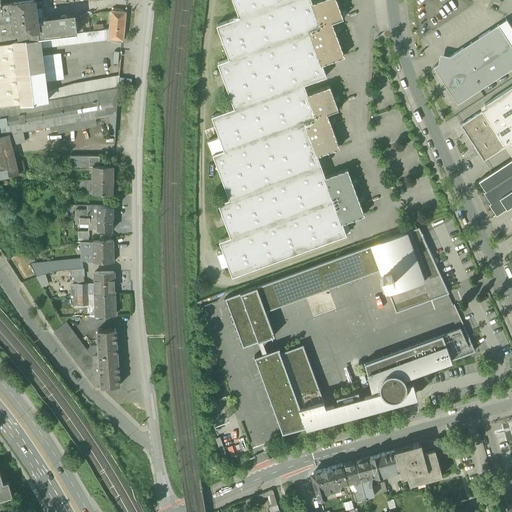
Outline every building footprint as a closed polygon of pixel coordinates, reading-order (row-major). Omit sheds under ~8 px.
[(1,0),(0,0),(0,34),(3,34),(39,30),(38,22),(38,19),(36,9),(35,0),(22,0),(2,3),(1,0)] [(228,265),(232,276),(347,234),(343,223),(347,221),(365,215),(348,168),(325,176),(318,155),(340,147),(328,113),(339,109),(330,85),(308,93),(304,84),(327,75),(322,64),(345,56),(332,22),(344,18),(337,0),(317,0),(312,2),(311,0),(233,0),(239,16),(217,24),(229,58),(218,62),(234,107),(212,116),(219,137),(224,150),(213,154),(229,199),(218,203),(231,237),(219,241),(223,252),(228,265)] [(109,38),(123,40),(126,12),(112,11),(110,29),(109,38)] [(40,37),(77,33),(77,30),(76,18),(45,21),(38,22),(39,30),(40,37)] [(511,27),(506,19),(490,30),(503,50),(511,44),(511,45),(511,27)] [(77,33),(40,37),(41,46),(44,46),(109,38),(110,29),(104,29),(95,31),(87,32),(77,33)] [(39,30),(3,34),(4,43),(21,41),(21,40),(40,37),(39,30)] [(434,67),(458,103),(511,68),(511,45),(511,44),(503,50),(490,30),(450,56),(438,64),(434,67)] [(42,55),(41,46),(40,37),(21,40),(21,41),(4,43),(0,43),(0,105),(48,100),(47,91),(45,81),(45,79),(43,60),(42,55)] [(61,53),(42,55),(43,60),(62,58),(64,76),(45,79),(45,81),(65,79),(61,53)] [(440,54),(438,64),(450,56),(440,54)] [(62,58),(43,60),(45,79),(64,76),(62,58)] [(95,79),(97,91),(100,90),(119,87),(120,75),(95,79)] [(97,91),(95,79),(74,83),(47,91),(48,100),(97,91)] [(486,108),(482,110),(505,146),(510,144),(511,147),(511,86),(484,104),(486,108)] [(119,87),(100,90),(98,118),(111,115),(117,114),(119,87)] [(96,118),(98,118),(100,90),(97,91),(48,100),(0,105),(0,135),(10,133),(23,131),(50,126),(96,118)] [(484,161),(505,146),(482,110),(460,125),(484,161)] [(96,118),(50,126),(51,134),(97,126),(96,118)] [(10,133),(12,144),(25,141),(23,131),(10,133)] [(12,144),(10,133),(0,135),(0,176),(0,178),(20,173),(17,162),(15,154),(12,144)] [(208,141),(213,154),(224,150),(219,137),(208,141)] [(70,166),(93,166),(93,165),(100,165),(100,155),(70,155),(70,166)] [(511,158),(479,181),(486,191),(484,192),(491,203),(489,204),(497,215),(511,205),(511,158)] [(17,162),(20,173),(26,171),(23,160),(17,162)] [(113,165),(100,165),(93,165),(93,166),(93,180),(104,181),(104,183),(113,183),(113,165)] [(76,192),(93,192),(93,180),(76,180),(76,192)] [(104,181),(93,180),(93,192),(113,193),(113,192),(113,183),(104,183),(104,181)] [(76,217),(98,218),(98,206),(87,205),(87,210),(75,210),(75,217),(76,217)] [(98,206),(98,218),(113,218),(113,206),(98,206)] [(89,229),(97,230),(98,218),(76,217),(75,223),(90,224),(89,229)] [(113,218),(98,218),(97,230),(112,230),(113,218)] [(343,223),(347,234),(351,232),(347,221),(343,223)] [(395,278),(386,282),(385,282),(396,312),(449,292),(419,226),(318,264),(326,287),(327,288),(380,268),(382,274),(383,273),(392,270),(395,278)] [(78,232),(79,241),(82,241),(89,241),(88,231),(78,232)] [(113,240),(93,241),(94,262),(94,263),(114,262),(113,240)] [(83,260),(94,262),(93,241),(89,241),(82,241),(83,260)] [(228,265),(223,252),(217,254),(222,267),(228,265)] [(56,262),(57,270),(71,269),(83,268),(83,260),(56,262)] [(257,286),(266,309),(326,287),(318,264),(257,286)] [(71,269),(72,277),(74,277),(84,276),(83,268),(71,269)] [(392,270),(383,273),(386,282),(395,278),(392,270)] [(95,283),(95,294),(115,294),(114,271),(95,272),(95,283)] [(40,275),(37,276),(42,286),(49,285),(46,274),(40,275)] [(78,294),(87,294),(87,283),(85,283),(78,283),(78,287),(74,287),(74,295),(78,294)] [(87,283),(87,294),(95,294),(95,283),(87,283)] [(243,345),(243,346),(259,341),(262,339),(275,335),(275,333),(274,333),(265,310),(266,309),(257,286),(225,298),(226,299),(243,345)] [(88,305),(87,294),(78,294),(79,305),(88,305)] [(96,305),(95,294),(87,294),(88,305),(89,305),(96,305)] [(115,315),(115,294),(95,294),(96,305),(96,315),(115,315)] [(54,332),(95,386),(101,386),(100,364),(94,364),(93,355),(87,349),(67,322),(54,332)] [(372,388),(380,385),(380,382),(381,378),(385,373),(389,371),(394,370),(399,371),(403,374),(405,376),(472,351),(475,350),(464,325),(461,326),(459,327),(459,328),(366,362),(366,361),(364,362),(372,388)] [(101,386),(101,387),(120,385),(116,329),(97,330),(98,345),(99,355),(93,355),(94,364),(100,364),(101,386)] [(281,352),(300,406),(323,400),(303,345),(304,345),(303,344),(281,352)] [(87,349),(93,355),(99,355),(98,345),(91,345),(87,349)] [(283,432),(306,426),(300,406),(281,352),(280,352),(279,348),(280,348),(279,346),(267,351),(263,352),(255,356),(257,362),(258,362),(283,431),(282,431),(283,432)] [(406,379),(405,376),(403,374),(399,371),(394,370),(389,371),(385,373),(381,378),(380,382),(380,385),(380,387),(381,390),(383,393),(388,396),(393,397),(397,397),(401,395),(404,392),(406,388),(407,383),(406,379)] [(397,397),(398,400),(398,401),(417,396),(413,381),(407,383),(406,388),(404,392),(401,395),(397,397)] [(398,400),(397,397),(393,397),(388,396),(383,393),(381,390),(360,396),(359,390),(337,396),(338,402),(326,405),(324,400),(323,400),(300,406),(306,426),(398,400)] [(221,418),(229,415),(224,398),(216,401),(221,418)] [(408,475),(411,484),(443,475),(435,449),(424,452),(421,442),(414,444),(394,449),(400,469),(402,476),(408,475)] [(394,449),(379,454),(381,461),(378,462),(381,472),(383,473),(400,469),(394,449)] [(375,475),(383,473),(381,472),(378,462),(381,461),(379,454),(376,454),(370,456),(375,475)] [(372,476),(375,475),(370,456),(356,460),(366,497),(375,494),(372,485),(370,486),(369,482),(369,477),(372,476)] [(358,499),(366,497),(356,460),(343,464),(347,482),(348,483),(351,482),(354,481),(356,486),(357,489),(355,489),(358,499)] [(342,483),(347,482),(343,464),(315,471),(313,472),(312,474),(312,477),(319,499),(328,497),(326,492),(329,491),(329,492),(341,488),(340,486),(342,483)] [(0,499),(13,495),(9,481),(4,482),(0,470),(0,499)] [(384,482),(372,485),(375,494),(386,491),(384,482)] [(275,494),(274,491),(272,490),(270,490),(250,498),(253,505),(264,500),(264,498),(268,496),(275,494)] [(275,494),(268,496),(271,507),(278,504),(275,494)] [(396,506),(394,498),(387,500),(390,508),(396,506)] [(352,500),(344,502),(346,510),(355,508),(352,500)]
